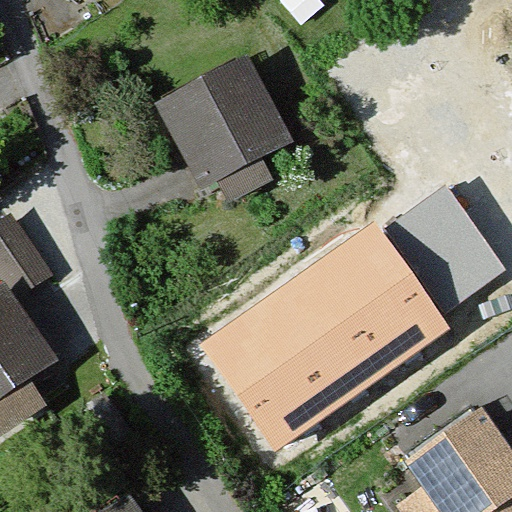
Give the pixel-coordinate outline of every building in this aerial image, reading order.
[(246,74),(164,118),(205,194),(287,150),(246,74)] [(443,193),(379,237),(434,316),(499,270),(443,193)] [(11,224),(0,231),(0,276),(19,303),(52,279),(11,224)] [(374,230),(208,345),(274,444),(443,328),(434,316),(379,237),(374,230)] [(2,299),(0,300),(0,405),(52,369),(2,299)] [(511,511),(511,460),(486,421),(404,474),(421,499),(400,511),(511,511)]
